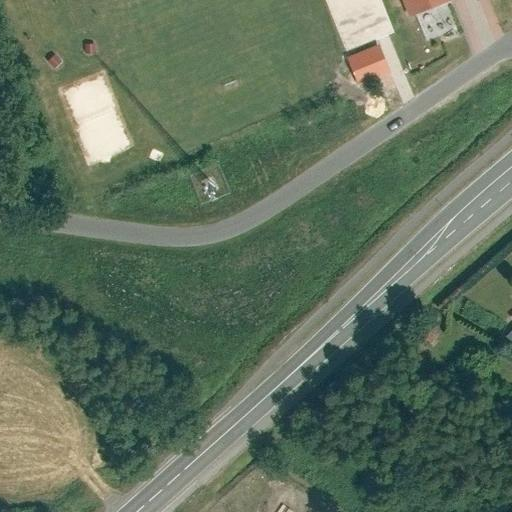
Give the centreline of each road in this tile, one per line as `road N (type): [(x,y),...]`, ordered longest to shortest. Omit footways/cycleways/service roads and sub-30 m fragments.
road 1 (residential): [(0,217),(161,238),(242,226),(511,42)]
road 2 (secondary): [(511,176),(139,511)]
